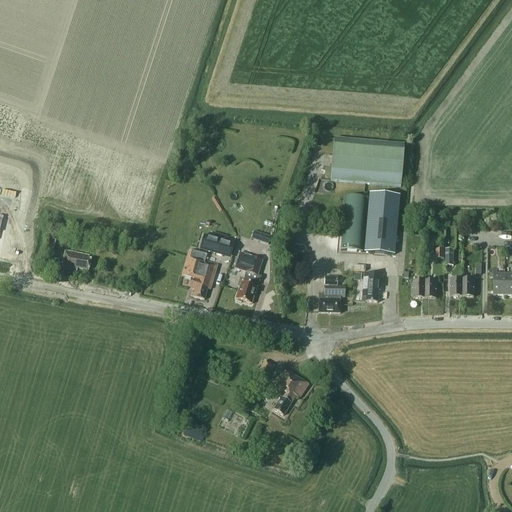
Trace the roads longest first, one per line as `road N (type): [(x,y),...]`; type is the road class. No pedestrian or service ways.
road 1 (tertiary): [(42,289),(314,340)]
road 2 (unclassified): [(366,511),(390,454),(320,360),(314,340)]
road 3 (tertiary): [(314,340),(414,326),(511,325)]
